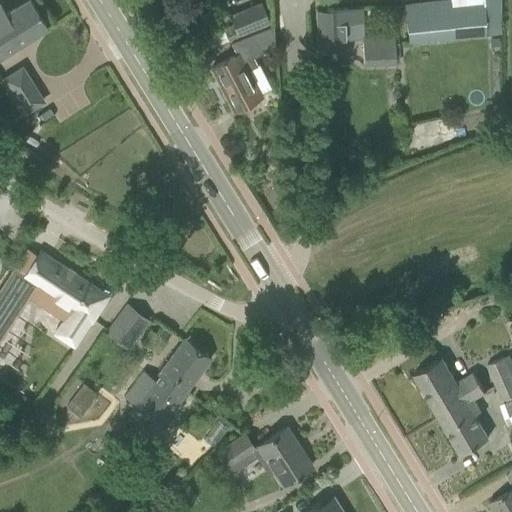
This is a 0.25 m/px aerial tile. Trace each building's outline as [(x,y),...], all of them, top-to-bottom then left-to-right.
[(0,56),(47,27),(29,0),(25,0),(5,13),(0,5),(0,56)] [(451,0),(452,2),(406,6),(409,43),(499,36),(497,0),(451,0)] [(336,8),(316,9),(317,51),(337,51),(345,50),(345,39),(361,38),(364,38),(364,36),(363,7),(336,8)] [(224,29),(228,41),(253,31),(244,8),(228,15),(232,26),(224,29)] [(254,57),(274,47),(271,25),(230,42),(236,54),(210,67),(233,110),(261,95),(248,70),(258,65),(254,57)] [(364,38),(361,38),(362,64),(394,63),(393,35),(364,36),(364,38)] [(28,79),(7,92),(14,103),(35,90),(28,79)] [(280,163),(269,164),(270,183),(281,183),(280,163)] [(38,250),(25,271),(33,277),(38,280),(27,296),(42,306),(50,294),(71,307),(54,333),(73,345),(89,320),(90,320),(106,295),(64,267),(52,259),(38,250)] [(14,264),(0,285),(0,327),(33,277),(25,271),(14,264)] [(126,303),(105,332),(127,348),(147,319),(126,303)] [(123,398),(157,425),(210,357),(184,337),(152,377),(144,370),(123,398)] [(485,365),(495,387),(511,377),(511,361),(509,355),(485,365)] [(440,418),(471,400),(484,393),(471,371),(454,382),(440,358),(414,373),(440,418)] [(511,377),(495,387),(501,401),(511,395),(511,377)] [(66,406),(81,416),(97,394),(83,383),(66,406)] [(471,400),(440,418),(461,453),(487,438),(473,416),(478,413),(471,400)] [(257,445),(252,448),(252,449),(268,474),(273,470),(282,484),(294,477),(311,466),(285,427),(269,437),(257,445)] [(216,452),(226,467),(252,449),(242,433),(215,451),(216,452)] [(216,452),(208,458),(217,473),(226,467),(216,452)] [(511,511),(511,488),(489,502),(494,511),(511,511)] [(307,511),(339,511),(331,498),(307,511)]
